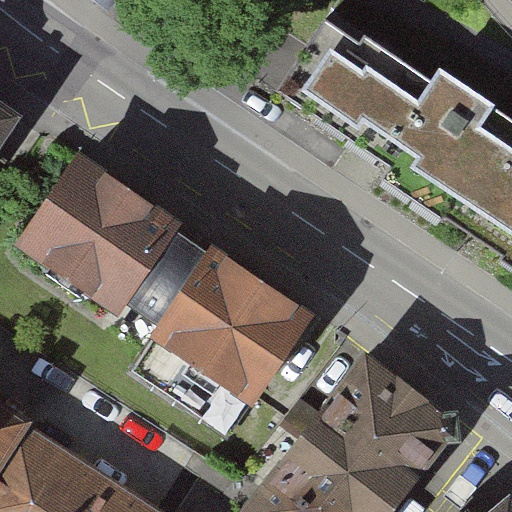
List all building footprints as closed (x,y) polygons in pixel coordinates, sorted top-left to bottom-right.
[(511,131),(314,4),(258,91),(373,164),(364,178),(511,273),(511,131)] [(0,129),(17,104),(0,93),(0,129)] [(182,228),(73,159),(15,249),(124,319),(182,228)] [(209,234),(142,322),(245,400),(312,312),(209,234)] [(353,354),(234,511),(392,511),(454,430),(353,354)] [(58,422),(0,385),(0,511),(177,511),(51,432),(58,422)] [(511,511),(511,491),(486,511),(511,511)]
